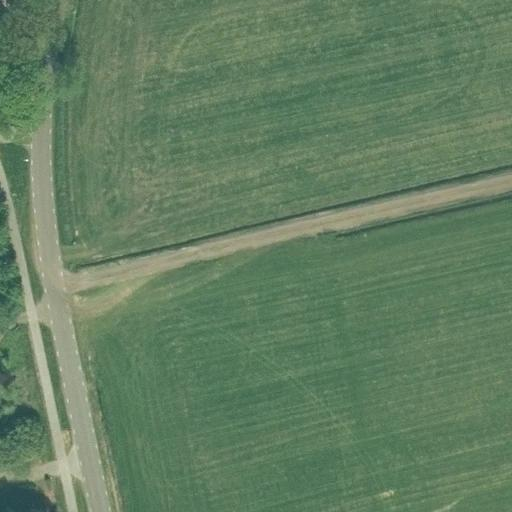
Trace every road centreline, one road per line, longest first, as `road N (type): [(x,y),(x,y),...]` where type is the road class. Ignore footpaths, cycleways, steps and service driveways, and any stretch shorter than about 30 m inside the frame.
road 1 (secondary): [(100,511),(45,223),(42,92),(56,0)]
road 2 (track): [(52,283),(511,180)]
